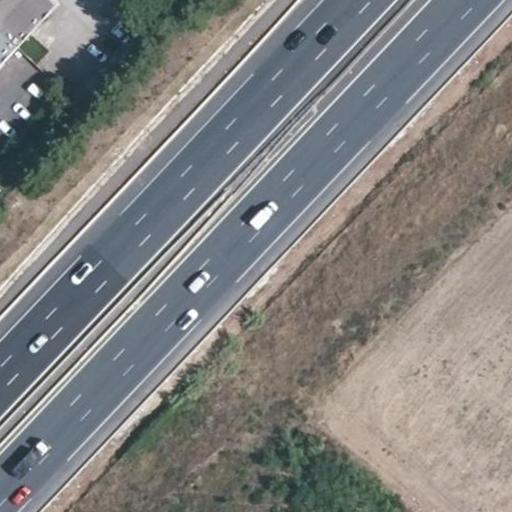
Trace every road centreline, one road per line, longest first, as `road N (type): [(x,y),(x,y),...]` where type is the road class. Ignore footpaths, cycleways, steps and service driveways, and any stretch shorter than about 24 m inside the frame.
road 1 (motorway): [(0,491),(470,0)]
road 2 (motorway): [(360,0),(0,380)]
